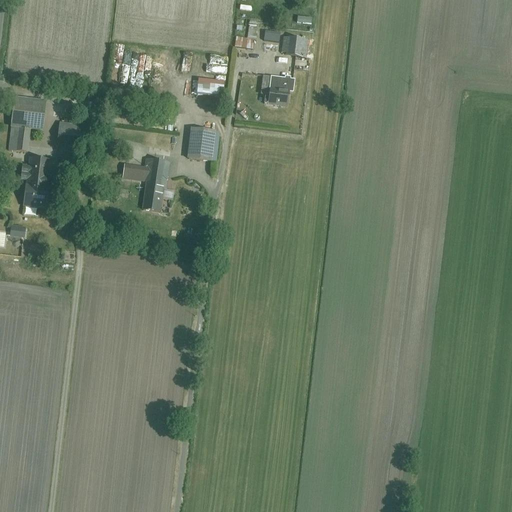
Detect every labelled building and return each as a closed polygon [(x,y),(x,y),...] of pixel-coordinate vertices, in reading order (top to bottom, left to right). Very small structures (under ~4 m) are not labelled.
[(250,23),(248,39),(257,40),(259,24),(250,23)] [(265,33),(264,42),(279,45),(281,36),(265,33)] [(283,39),(282,55),(301,56),(303,40),(283,39)] [(269,80),(267,106),(290,108),(292,82),(269,80)] [(49,104),(15,100),(9,153),(26,155),(29,130),(46,132),(49,104)] [(63,125),(61,139),(84,142),(86,128),(63,125)] [(191,131),(187,162),(214,166),(218,135),(191,131)] [(48,210),(51,180),(58,181),(60,166),(53,165),(54,161),(29,158),(23,207),(48,210)] [(149,163),(143,212),(162,214),(168,165),(149,163)] [(10,226),(9,239),(24,241),(26,228),(10,226)]
